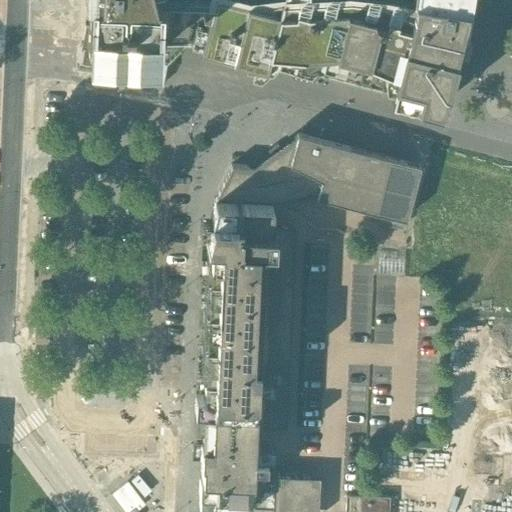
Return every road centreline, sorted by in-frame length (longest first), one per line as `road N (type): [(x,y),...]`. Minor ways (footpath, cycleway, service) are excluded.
road 1 (residential): [(0,295),(17,0)]
road 2 (tertiary): [(89,511),(0,393)]
